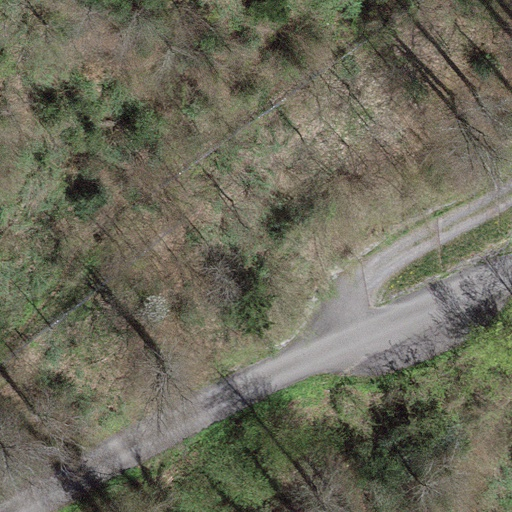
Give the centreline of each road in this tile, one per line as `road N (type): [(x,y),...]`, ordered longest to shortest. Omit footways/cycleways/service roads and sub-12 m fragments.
road 1 (residential): [(329,343),(33,511)]
road 2 (track): [(511,179),(375,266),(329,343)]
road 3 (residential): [(329,343),(511,276)]
